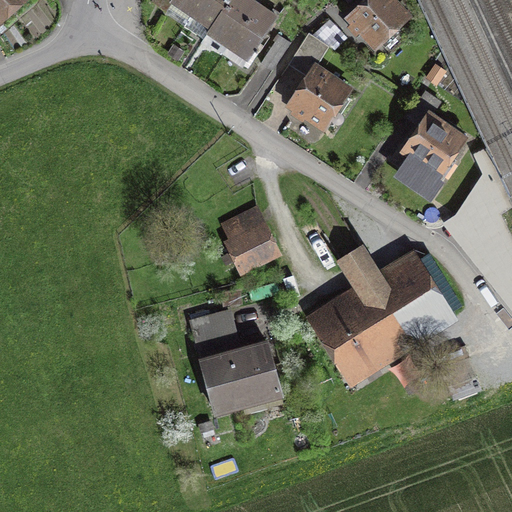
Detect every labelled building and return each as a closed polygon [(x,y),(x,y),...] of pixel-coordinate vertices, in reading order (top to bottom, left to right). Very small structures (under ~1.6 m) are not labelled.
[(0,0),(0,12),(13,0),(0,0)] [(173,2),(192,15),(202,0),(152,0),(152,1),(167,11),(173,2)] [(202,0),(192,15),(212,28),(230,0),(202,0)] [(208,33),(228,47),(259,1),(257,0),(230,0),(212,28),(208,33)] [(392,0),(366,0),(348,18),(352,22),(350,25),(359,34),(361,32),(375,47),(408,16),(392,0)] [(259,1),(228,47),(248,60),(279,15),(272,10),(270,13),(257,4),(259,1)] [(329,46),(309,33),(290,62),(309,75),(290,104),(295,108),(293,111),(304,118),(306,115),(323,127),(348,89),(315,67),(329,46)] [(281,35),(262,63),(273,70),(291,42),(281,35)] [(426,92),(409,117),(422,126),(404,152),(410,156),(407,159),(420,168),(411,182),(431,196),(444,178),(439,174),(464,138),(431,115),(440,102),(426,92)] [(511,311),(511,236),(501,214),(511,207),(511,204),(486,148),(473,154),(482,174),(455,215),(442,224),(511,311)] [(258,216),(226,230),(232,242),(227,244),(243,278),(278,263),(258,216)] [(364,254),(345,265),(365,298),(321,325),(351,374),(457,309),(426,257),(382,284),(364,254)] [(239,357),(229,319),(193,328),(203,366),(239,357)] [(481,390),(465,346),(436,356),(453,400),(481,390)] [(203,366),(198,367),(212,419),(281,401),(267,349),(239,357),(203,366)]
